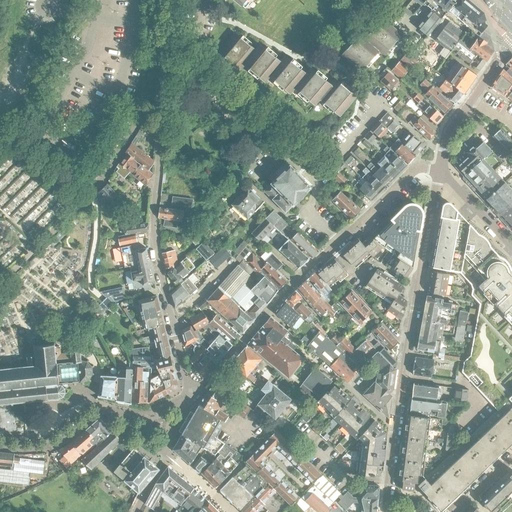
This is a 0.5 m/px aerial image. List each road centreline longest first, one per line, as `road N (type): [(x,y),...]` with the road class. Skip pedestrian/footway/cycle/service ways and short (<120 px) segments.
road 1 (residential): [(385,511),(438,169)]
road 2 (residential): [(193,394),(154,232),(160,109)]
road 3 (residential): [(337,241),(193,394)]
road 4 (residential): [(0,129),(47,127),(72,148),(86,142),(115,92),(160,109)]
road 5 (residential): [(337,241),(307,213),(319,173),(377,111),(368,94)]
road 6 (residential): [(120,411),(99,406),(52,441),(0,444)]
road 7 (residential): [(438,169),(411,169),(337,241)]
